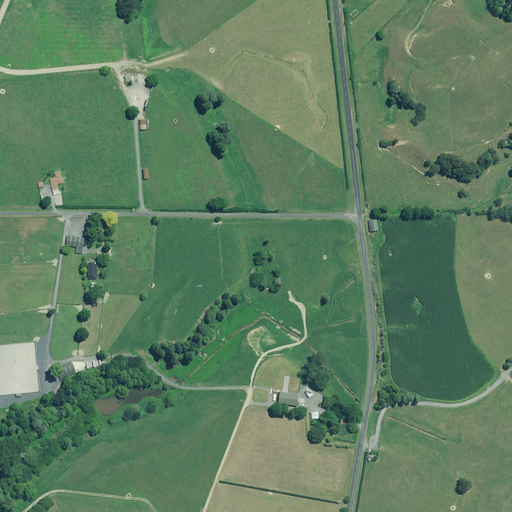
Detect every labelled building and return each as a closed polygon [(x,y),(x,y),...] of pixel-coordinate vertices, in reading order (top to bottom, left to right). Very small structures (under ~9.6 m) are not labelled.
[(63,183),(60,171),(55,173),(56,177),(49,178),(52,191),(59,190),(57,184),(63,183)] [(373,220),(373,216),(368,217),(370,231),(378,230),(376,219),(373,220)] [(67,235),(65,246),(76,247),(75,253),(82,254),(84,238),(67,235)] [(353,254),(350,249),(347,251),(346,250),(340,254),(344,260),(353,254)] [(95,262),(89,262),(89,265),(88,265),(87,277),(89,277),(89,279),(92,280),(92,277),(96,277),(97,265),(94,264),(95,262)] [(66,377),(76,373),(71,361),(56,367),(61,382),(67,380),(66,377)] [(298,395),(279,392),(278,404),(296,406),(298,395)]
